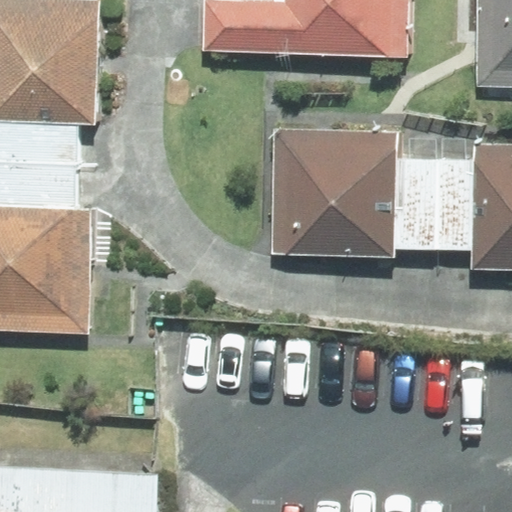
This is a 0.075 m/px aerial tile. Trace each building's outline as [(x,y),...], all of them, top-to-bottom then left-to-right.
[(203,56),(408,64),(409,0),(283,0),(283,7),(205,4),(203,56)] [(511,0),(479,0),(478,92),(511,92),(511,0)] [(0,336),(89,338),(92,212),(74,212),(76,130),(97,130),(100,5),(0,3),(0,336)] [(471,276),(511,276),(511,148),(474,147),(474,164),(396,163),(396,135),(275,133),(272,261),(393,264),(393,254),(472,256),(471,276)] [(0,511),(169,511),(171,474),(0,464),(0,511)]
